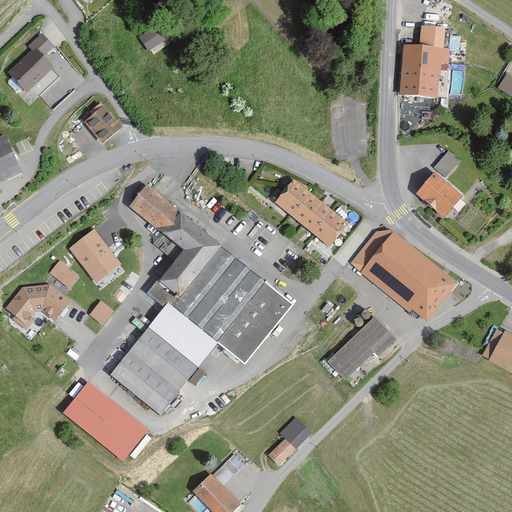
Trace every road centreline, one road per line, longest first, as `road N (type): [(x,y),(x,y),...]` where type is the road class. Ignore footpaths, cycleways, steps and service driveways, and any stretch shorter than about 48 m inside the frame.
road 1 (residential): [(492,283),(432,328),(278,483),(259,511)]
road 2 (unclassified): [(394,205),(363,199),(266,152),(209,142),(146,145)]
road 3 (tertiary): [(394,205),(386,156),(390,0)]
road 4 (unclassified): [(146,145),(78,172),(0,229)]
road 5 (residential): [(72,29),(146,145)]
road 6 (tertiary): [(492,283),(408,224),(394,205)]
